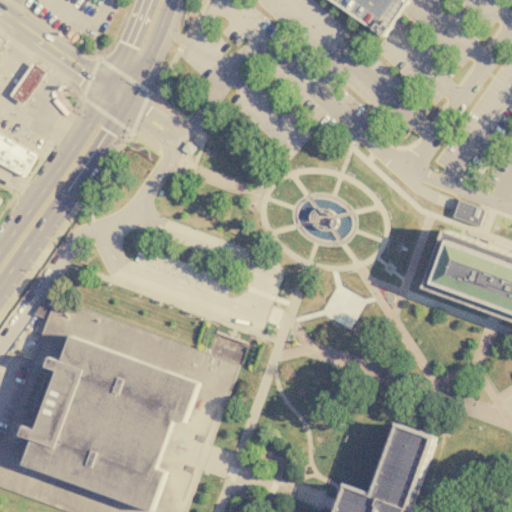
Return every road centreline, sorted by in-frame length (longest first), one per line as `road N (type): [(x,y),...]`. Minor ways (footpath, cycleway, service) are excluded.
road 1 (primary): [(105,93),(0,251)]
road 2 (primary): [(0,284),(106,133)]
